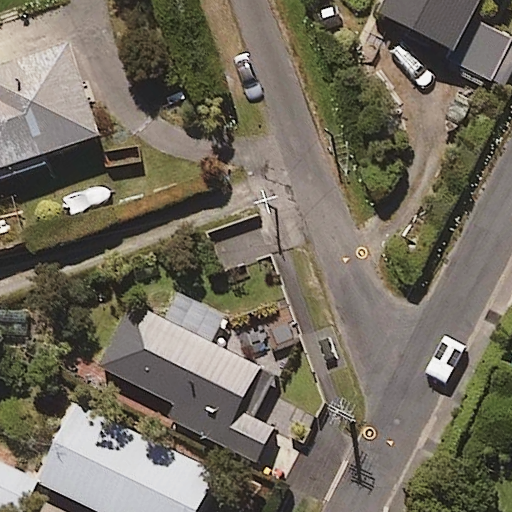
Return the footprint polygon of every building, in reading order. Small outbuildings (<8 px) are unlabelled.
[(457,48),(480,0),(381,0),(377,9),(457,48)] [(0,162),(99,130),(68,36),(0,58),(0,162)] [(274,372),(132,299),(99,363),(176,402),(170,413),(255,457),(273,422),(254,412),(274,372)] [(193,511),(212,473),(67,406),(34,478),(107,511),(193,511)] [(13,511),(32,474),(0,459),(0,505),(13,511)]
